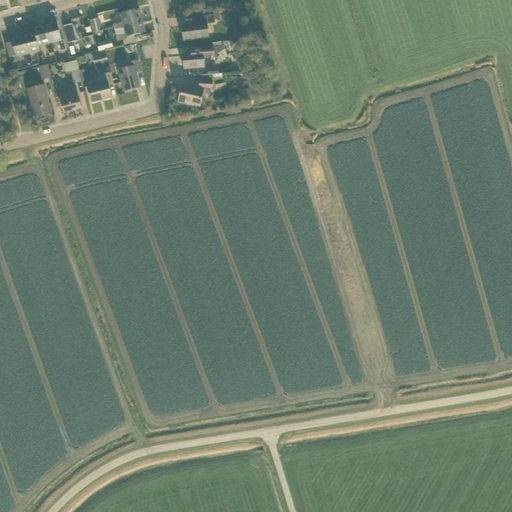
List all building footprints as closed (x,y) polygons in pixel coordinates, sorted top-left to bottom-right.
[(114,30),(124,28),(123,25),(142,21),(139,9),(120,13),(123,22),(113,25),(114,30)] [(197,25),(182,27),(184,40),(209,37),(207,24),(215,23),(214,20),(214,15),(196,17),(197,25)] [(90,21),(93,33),(101,31),(99,19),(90,21)] [(142,21),(123,25),(124,28),(125,34),(116,37),(117,42),(127,39),(126,37),(145,33),(142,21)] [(45,25),(49,40),(49,44),(52,43),(58,41),(61,51),(66,50),(63,40),(62,40),(57,22),(45,25)] [(49,44),(49,40),(45,25),(33,28),(34,32),(38,47),(38,46),(47,44),(49,54),(54,53),(52,43),(49,44)] [(76,41),(72,25),(63,27),(68,44),(76,41)] [(38,46),(38,47),(34,32),(23,35),(28,54),(30,54),(36,52),(39,62),(44,61),(41,51),(40,51),(38,46)] [(28,54),(23,35),(11,38),(12,42),(6,44),(10,59),(25,55),(27,65),(32,64),(30,54),(28,54)] [(111,40),(107,40),(97,43),(99,51),(113,48),(111,40)] [(134,45),(124,47),(126,54),(136,51),(134,45)] [(203,58),(214,57),(213,47),(191,49),(191,54),(183,55),(184,69),(204,68),(203,58)] [(107,59),(106,53),(94,56),(95,62),(107,59)] [(237,58),(236,59),(240,72),(246,72),(241,55),(239,56),(238,57),(237,58)] [(139,87),(136,73),(142,71),(139,60),(130,62),(132,66),(118,70),(124,91),(139,87)] [(71,72),(79,71),(77,61),(69,63),(71,72)] [(39,67),(42,80),(51,78),(47,65),(39,67)] [(83,82),(80,71),(71,73),(74,84),(83,82)] [(92,102),(111,98),(108,86),(114,85),(111,72),(103,74),(105,82),(89,87),(92,102)] [(225,79),(226,79),(225,73),(213,75),(212,81),(212,82),(215,82),(225,79)] [(216,89),(226,86),(225,79),(215,82),(216,89)] [(178,102),(199,107),(202,95),(209,97),(211,89),(212,89),(212,82),(212,81),(200,80),(199,90),(182,86),(178,102)] [(27,89),(34,117),(52,113),(45,85),(27,89)] [(60,96),(64,113),(81,109),(75,86),(70,87),(71,93),(60,96)]
